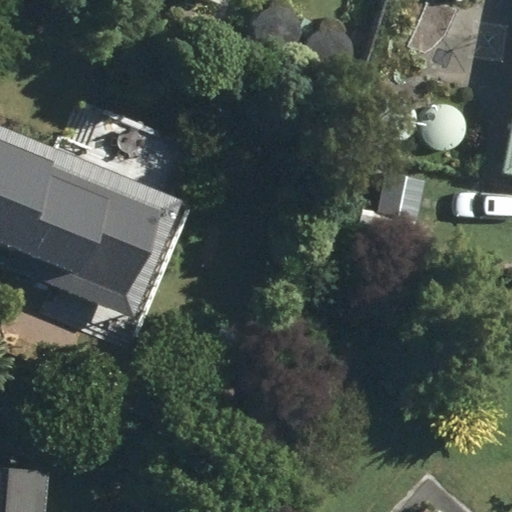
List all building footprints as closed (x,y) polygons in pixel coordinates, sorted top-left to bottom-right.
[(399,0),(392,30),(424,38),(432,0),(399,0)] [(511,42),(488,172),(511,176),(511,42)] [(0,265),(118,314),(167,197),(0,128),(0,265)] [(205,322),(194,355),(243,370),(253,337),(205,322)] [(0,511),(26,511),(29,467),(0,465),(0,511)]
